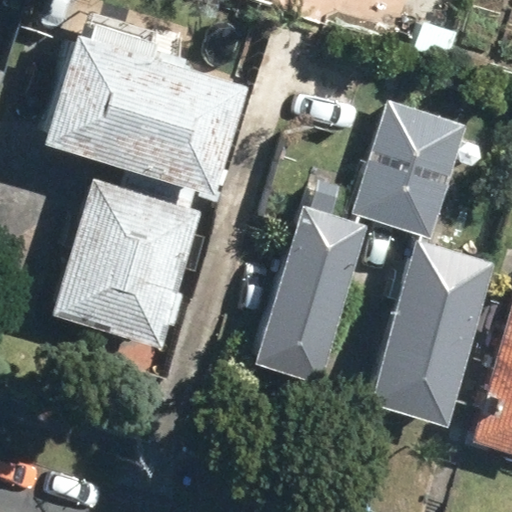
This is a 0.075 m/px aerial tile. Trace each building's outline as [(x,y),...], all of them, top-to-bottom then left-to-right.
[(229,77),(61,25),(26,134),(195,186),(229,77)] [(463,114),(387,90),(351,204),(427,228),(463,114)] [(185,212),(79,181),(40,310),(146,342),(185,212)] [(358,216),(293,195),(241,357),(306,378),(358,216)] [(483,256),(406,233),(356,396),(433,419),(483,256)] [(511,266),(460,435),(511,450),(511,266)]
